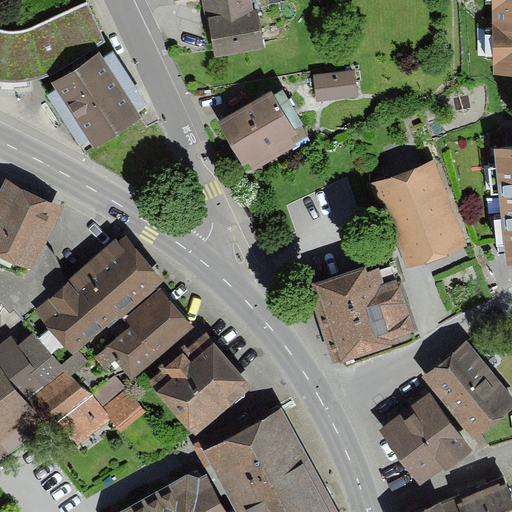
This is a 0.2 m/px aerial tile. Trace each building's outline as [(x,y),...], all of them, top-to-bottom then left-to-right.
[(216,50),(262,41),(257,9),(252,10),(250,0),(211,0),(215,17),(210,17),(216,50)] [(511,0),(497,0),(499,65),(511,64),(511,0)] [(69,56),(78,68),(58,81),(60,84),(50,91),(80,138),(91,131),(93,135),(135,107),(133,104),(143,97),(112,50),(102,57),(100,53),(87,62),(79,50),(101,36),(84,3),(77,6),(29,28),(17,31),(4,31),(0,30),(0,84),(1,85),(1,88),(14,88),(14,86),(28,85),(27,74),(42,71),(56,65),(69,56)] [(356,91),(353,71),(315,76),(318,96),(356,91)] [(224,118),(245,154),(301,121),(281,88),(271,94),(270,91),(224,118)] [(511,146),(500,148),(510,252),(511,251),(511,146)] [(387,174),(372,180),(381,205),(396,199),(417,253),(451,239),(424,168),(392,181),(387,174)] [(0,253),(29,266),(56,207),(13,188),(0,216),(0,253)] [(33,333),(65,366),(155,280),(114,238),(19,318),(33,333)] [(401,281),(393,258),(317,283),(339,347),(412,322),(399,282),(401,281)] [(89,391),(101,403),(191,323),(160,287),(71,375),(89,391)] [(195,417),(241,377),(200,332),(155,372),(195,417)] [(0,445),(61,414),(89,391),(71,375),(65,366),(33,333),(17,348),(12,338),(0,346),(0,445)] [(434,374),(474,424),(511,394),(491,371),(487,375),(466,348),(434,374)] [(81,439),(109,415),(101,403),(89,391),(61,414),(81,439)] [(142,405),(128,392),(111,409),(125,422),(142,405)] [(468,446),(434,399),(390,431),(417,468),(438,452),(446,462),(468,446)] [(339,511),(283,402),(201,443),(210,460),(109,511),(110,511),(339,511)] [(511,511),(511,494),(504,477),(436,504),(439,511),(511,511)]
